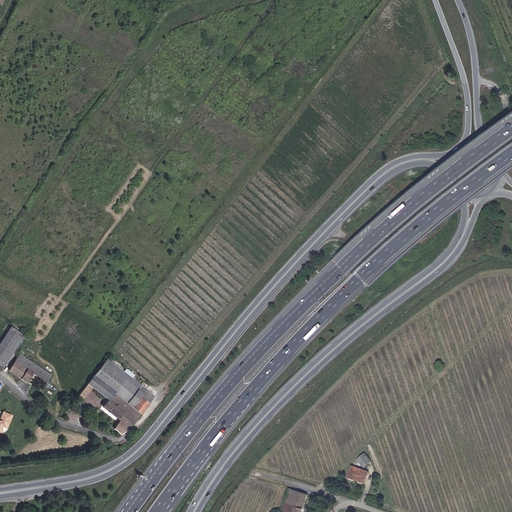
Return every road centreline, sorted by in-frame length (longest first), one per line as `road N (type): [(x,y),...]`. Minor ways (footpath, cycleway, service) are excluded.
road 1 (motorway): [(456,153),(408,158),(381,172),(280,275),(134,450),(104,469),(0,490)]
road 2 (motorway): [(0,495),(110,474),(137,456),(283,280),(384,177),(426,162),(448,178)]
road 3 (motorway): [(511,129),(385,228),(303,305),(207,409),(129,511)]
road 4 (motorway): [(161,511),(278,360),(359,279),(511,158)]
road 5 (motorway): [(197,511),(279,404),(448,264),(484,198)]
road 6 (motorway): [(463,196),(452,249),(274,400),(189,511)]
road 7 (secondary): [(435,0),(467,90),(469,130),(461,148)]
road 8 (secondary): [(488,148),(461,0)]
road 9 (unclassified): [(122,438),(55,420),(0,374)]
